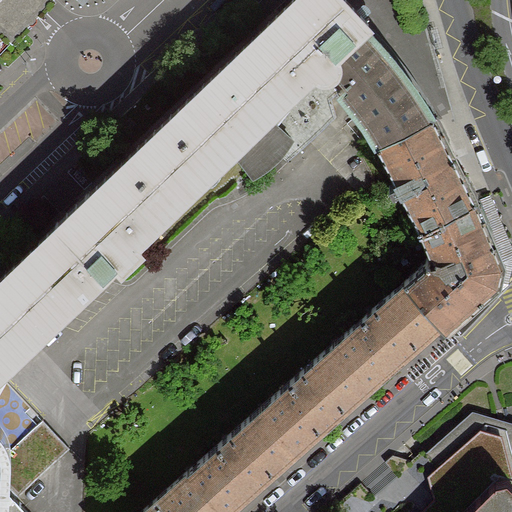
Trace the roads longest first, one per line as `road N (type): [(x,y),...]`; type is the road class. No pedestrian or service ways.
road 1 (residential): [(511,321),(288,511)]
road 2 (unclassified): [(0,192),(78,116),(91,61)]
